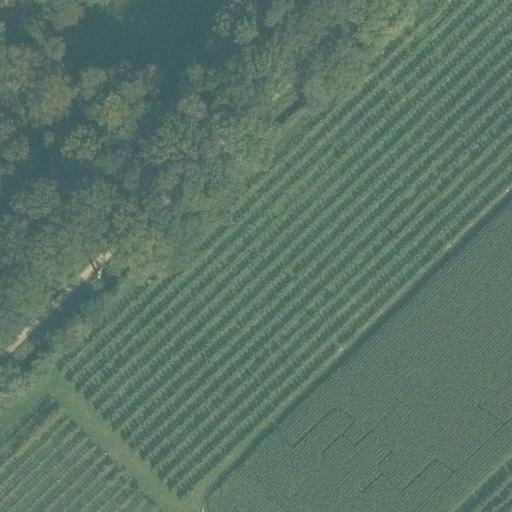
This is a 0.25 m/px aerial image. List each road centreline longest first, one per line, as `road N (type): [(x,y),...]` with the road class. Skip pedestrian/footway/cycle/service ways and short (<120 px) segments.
road 1 (track): [(365,0),(0,352)]
road 2 (track): [(180,511),(14,338)]
